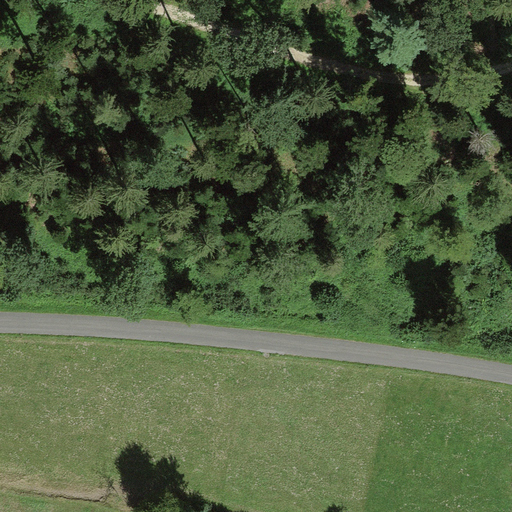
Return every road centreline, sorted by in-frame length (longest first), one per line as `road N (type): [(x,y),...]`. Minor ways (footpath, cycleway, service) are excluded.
road 1 (unclassified): [(511,373),(182,335),(0,326)]
road 2 (track): [(511,70),(414,81),(352,72),(125,0)]
